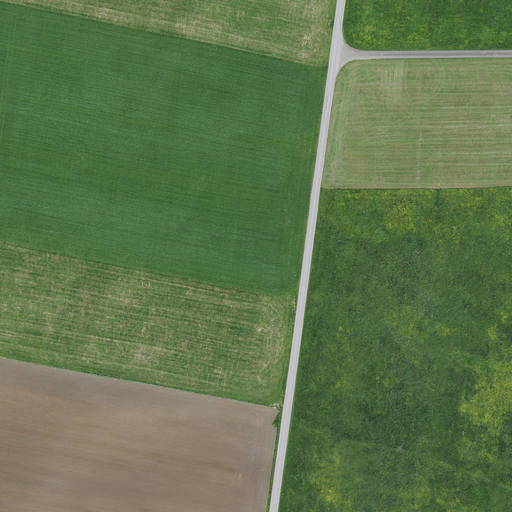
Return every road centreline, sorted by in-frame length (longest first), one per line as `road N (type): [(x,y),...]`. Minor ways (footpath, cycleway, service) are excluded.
road 1 (unclassified): [(343,0),(274,511)]
road 2 (track): [(511,52),(336,53)]
